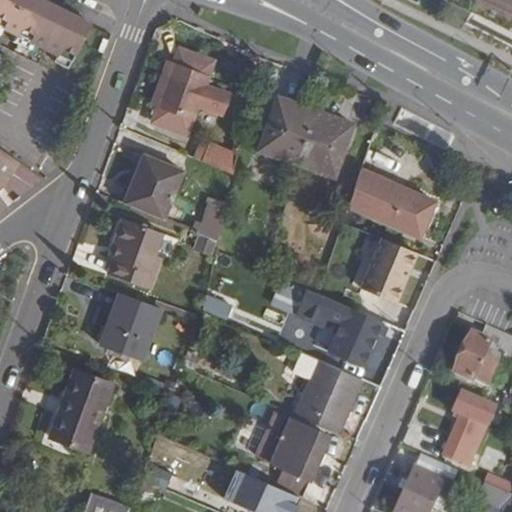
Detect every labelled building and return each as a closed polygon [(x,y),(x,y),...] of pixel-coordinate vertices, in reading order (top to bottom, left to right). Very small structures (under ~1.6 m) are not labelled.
[(0,0),(0,37),(3,31),(15,37),(11,44),(27,53),(31,45),(56,58),(52,65),(67,73),(91,26),(38,0),(0,0)] [(178,48),(172,65),(209,78),(215,61),(178,48)] [(209,78),(172,65),(156,106),(193,120),(198,107),(222,117),(229,98),(205,89),(209,78)] [(277,98),(259,151),(294,164),(313,110),(277,98)] [(352,123),(313,110),(294,164),(334,179),(352,123)] [(192,158),(202,162),(209,144),(200,141),(192,158)] [(233,142),(231,153),(236,155),(239,142),(233,142)] [(202,162),(232,173),(236,155),(231,153),(209,144),(202,162)] [(0,185),(1,186),(16,163),(0,151),(0,185)] [(118,202),(162,220),(181,172),(142,156),(128,189),(124,187),(118,202)] [(435,202),(361,169),(348,207),(419,239),(435,202)] [(190,231),(217,241),(224,209),(207,204),(200,224),(195,221),(190,231)] [(114,243),(120,245),(114,260),(109,272),(149,289),(159,260),(153,257),(161,236),(122,221),(114,243)] [(215,243),(198,237),(193,251),(210,258),(215,243)] [(383,241),(362,289),(395,304),(416,255),(383,241)] [(120,245),(114,243),(109,257),(114,260),(120,245)] [(288,313),(300,291),(282,281),(269,303),(288,313)] [(97,345),(143,362),(162,310),(117,294),(97,345)] [(206,295),(201,312),(227,319),(232,303),(206,295)] [(346,308),(327,351),(362,366),(381,323),(346,308)] [(486,388),(501,355),(511,360),(511,336),(504,333),(485,325),(481,336),(470,332),(453,372),(486,388)] [(331,367),(317,361),(293,417),(338,436),(362,381),(331,367)] [(111,385),(73,370),(48,437),(87,452),(111,385)] [(443,459),(468,469),(495,406),(460,391),(451,411),(462,416),(443,459)] [(511,400),(502,400),(501,409),(511,413),(511,400)] [(328,436),(274,411),(253,458),(280,471),(274,484),(301,497),(328,436)] [(176,468),(149,458),(141,480),(168,489),(176,468)] [(498,478),(486,473),(482,483),(511,496),(511,481),(511,465),(505,464),(498,478)] [(440,476),(414,466),(394,511),(424,511),(432,495),(446,500),(452,485),(438,479),(440,476)] [(251,511),(292,511),(298,498),(234,470),(222,499),(251,511)] [(141,481),(130,510),(129,511),(147,511),(156,487),(141,481)] [(129,511),(130,510),(91,496),(85,511),(129,511)]
